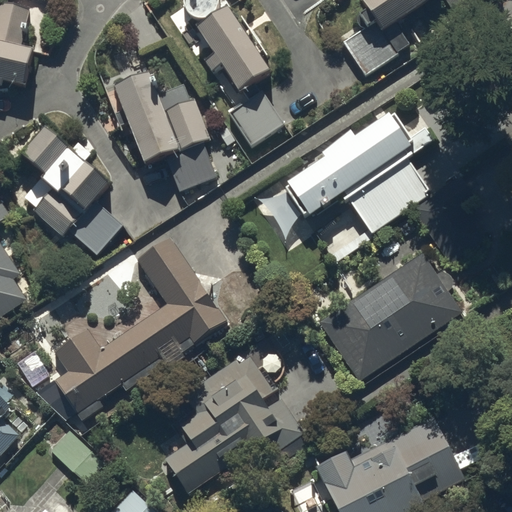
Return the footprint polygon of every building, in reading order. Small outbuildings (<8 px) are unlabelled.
[(232,122),(254,155),(287,132),(262,94),(275,85),(232,20),(223,26),(219,20),(221,16),(222,11),(222,6),(220,2),(217,0),(191,0),(190,1),(188,8),(187,14),(190,21),(193,24),(198,27),(203,28),(208,28),(212,33),(201,40),(218,66),(209,72),(216,83),(225,76),(248,111),(232,122)] [(347,50),(368,82),(412,53),(400,35),(446,4),(454,16),(478,0),(384,0),(366,12),(378,30),(347,50)] [(0,97),(7,99),(8,94),(29,99),(38,62),(23,58),(33,15),(3,8),(0,19),(0,97)] [(182,199),(219,185),(205,151),(213,147),(197,106),(192,108),(186,92),(160,102),(153,86),(118,99),(126,118),(118,121),(123,134),(131,131),(149,176),(170,168),(182,199)] [(408,166),(436,148),(428,136),(412,147),(398,127),(360,153),(356,146),(327,166),(330,172),(289,200),(309,229),(312,227),(314,230),(350,206),(374,242),(433,202),(408,166)] [(73,239),(99,263),(126,233),(101,211),(114,197),(51,141),(26,168),(44,184),(26,203),(39,215),(37,218),(68,246),(73,239)] [(416,216),(453,270),(489,246),(452,192),(416,216)] [(0,326),(29,307),(16,286),(23,281),(0,245),(0,232),(13,224),(0,203),(0,326)] [(125,388),(227,318),(169,234),(136,256),(166,300),(100,345),(86,326),(53,349),(67,368),(53,377),(77,411),(120,381),(125,388)] [(462,312),(421,251),(318,320),(359,380),(462,312)] [(255,464),(304,431),(280,396),(268,404),(262,396),(277,386),(262,363),(258,366),(249,353),(238,361),(235,357),(183,392),(193,407),(172,421),(185,441),(164,456),(187,491),(247,451),(255,464)] [(0,451),(19,431),(0,413),(0,411),(10,402),(0,392),(0,451)] [(398,511),(465,478),(432,415),(350,457),(345,446),(314,462),(339,511),(398,511)] [(70,429),(50,449),(74,472),(94,451),(70,429)] [(109,511),(157,511),(132,488),(109,511)]
